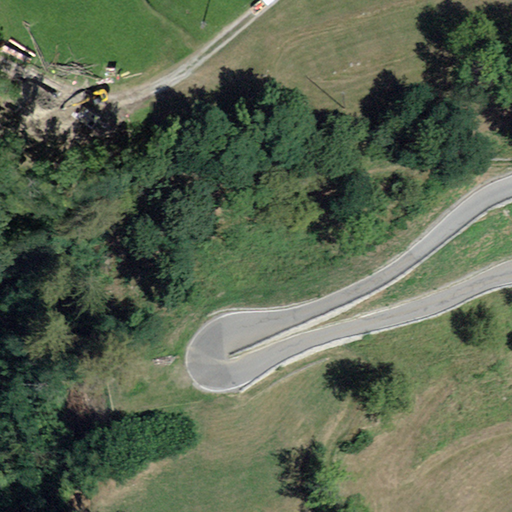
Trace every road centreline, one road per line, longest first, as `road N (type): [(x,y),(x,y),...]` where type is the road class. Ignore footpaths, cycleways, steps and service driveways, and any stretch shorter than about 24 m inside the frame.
road 1 (tertiary): [(511,188),(472,207),(389,274),(325,306),(232,329),(207,354),(219,373),(242,371),(309,339),(511,273)]
road 2 (track): [(0,60),(120,109),(175,94),(284,0)]
